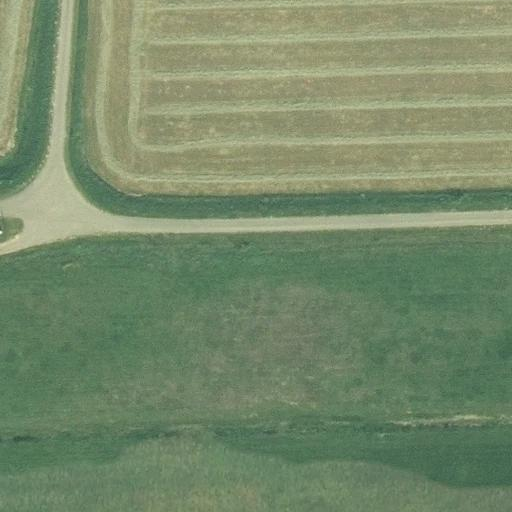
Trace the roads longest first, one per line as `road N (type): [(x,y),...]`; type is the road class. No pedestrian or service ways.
road 1 (unclassified): [(511,222),(230,232),(0,211)]
road 2 (track): [(72,0),(52,210)]
